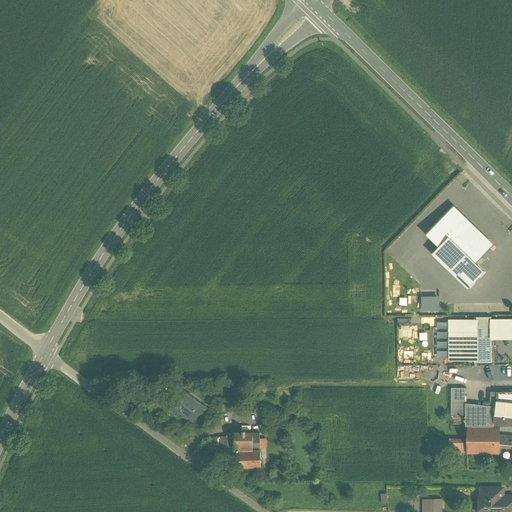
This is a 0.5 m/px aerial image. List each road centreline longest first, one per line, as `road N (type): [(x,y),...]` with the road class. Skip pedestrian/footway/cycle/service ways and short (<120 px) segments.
road 1 (tertiary): [(318,8),(232,91),(142,198),(44,353)]
road 2 (tertiary): [(318,8),(511,196)]
road 3 (residential): [(262,511),(44,353)]
